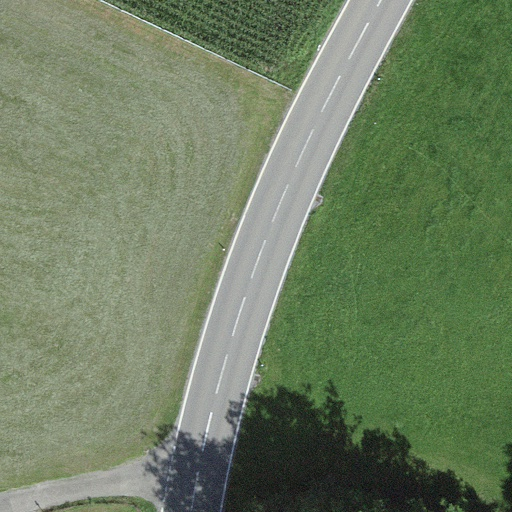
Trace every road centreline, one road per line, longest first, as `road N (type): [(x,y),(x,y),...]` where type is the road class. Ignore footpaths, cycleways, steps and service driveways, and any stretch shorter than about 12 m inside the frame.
road 1 (tertiary): [(382,0),(285,193),(239,325),(193,511)]
road 2 (track): [(2,511),(200,467)]
